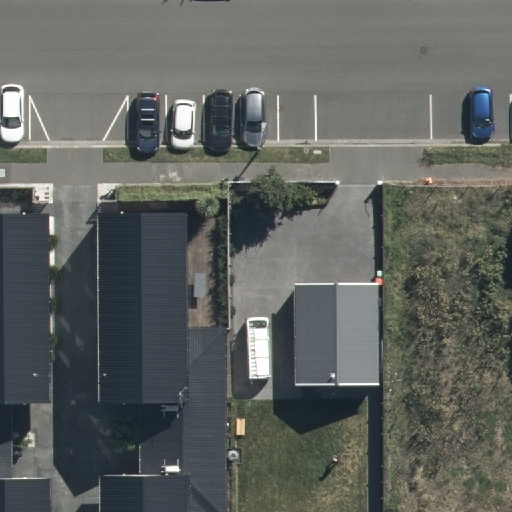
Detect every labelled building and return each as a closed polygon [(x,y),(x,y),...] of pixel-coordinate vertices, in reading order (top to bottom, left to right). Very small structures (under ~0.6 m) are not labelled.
[(108,469),(108,511),(226,511),(225,323),(191,324),(189,204),(102,205),(104,395),(143,394),(144,469),(108,469)] [(51,205),(0,205),(0,397),(54,396),(51,205)] [(511,511),(511,276),(481,277),(481,263),(456,263),(456,278),(413,278),(413,310),(408,310),(409,511),(511,511)] [(380,279),(299,279),(298,382),(379,383),(380,279)] [(46,511),(46,470),(0,470),(0,511),(46,511)]
